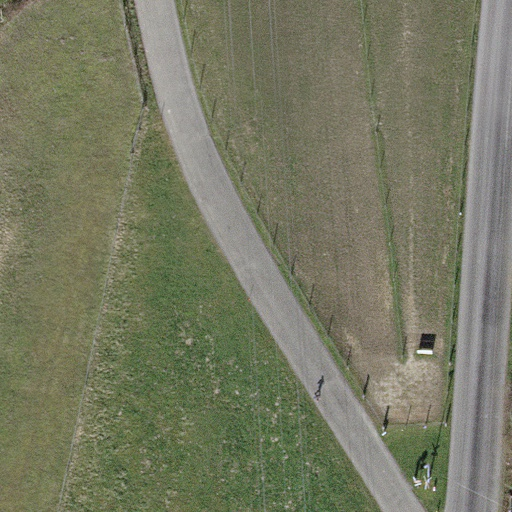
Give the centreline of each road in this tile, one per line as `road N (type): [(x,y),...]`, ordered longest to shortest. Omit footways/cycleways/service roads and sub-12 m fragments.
road 1 (track): [(411,511),(221,210),(152,0)]
road 2 (tertiary): [(475,511),(508,0)]
